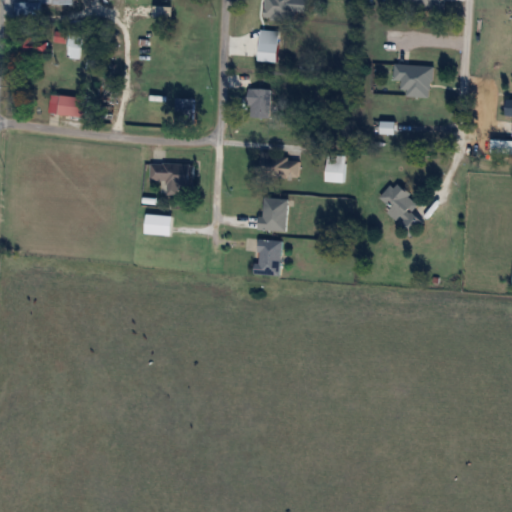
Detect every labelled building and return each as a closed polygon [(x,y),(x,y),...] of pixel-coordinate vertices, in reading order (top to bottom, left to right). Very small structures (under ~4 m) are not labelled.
[(73,3),(72,0),(33,0),(33,1),(16,1),(16,14),(41,15),(41,3),(73,3)] [(257,40),(276,40),(276,16),(249,16),(249,35),(257,35),(257,40)] [(64,58),(78,61),(83,35),(69,32),(64,58)] [(47,37),(21,37),(21,54),(47,54),(47,37)] [(433,96),(433,65),(395,64),(395,80),(403,80),(403,96),(433,96)] [(271,88),(250,88),(250,117),(271,117),(271,88)] [(49,114),(87,115),(88,96),(50,95),(49,114)] [(194,120),(194,98),(176,98),(176,120),(194,120)] [(511,154),(511,139),(491,139),(491,154),(511,154)] [(300,176),(300,155),(259,155),(259,176),(300,176)] [(345,182),(345,155),(326,155),(326,182),(345,182)] [(195,187),(195,163),(152,162),(151,180),(160,180),(160,193),(179,194),(180,187),(195,187)] [(377,202),(414,233),(424,221),(413,211),(420,202),(395,181),(377,202)] [(287,230),(289,198),(263,197),(261,229),(287,230)] [(172,215),(146,215),(146,233),(172,233),(172,215)] [(281,275),(283,240),(259,239),(257,273),(281,275)]
